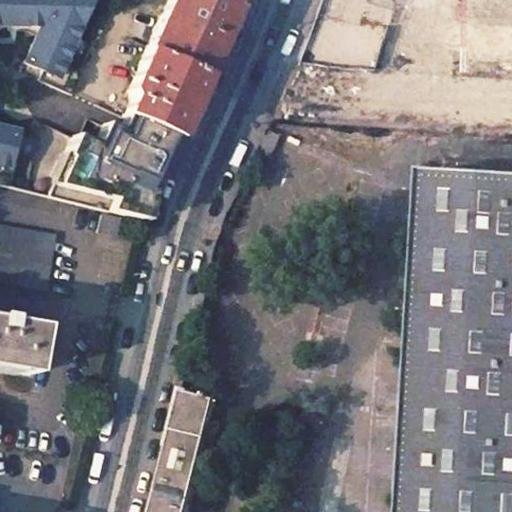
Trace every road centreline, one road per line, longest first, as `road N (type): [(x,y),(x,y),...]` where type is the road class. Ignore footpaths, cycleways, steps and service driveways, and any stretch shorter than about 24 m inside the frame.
road 1 (tertiary): [(110,511),(180,223),(279,0)]
road 2 (unknown): [(511,109),(239,90)]
